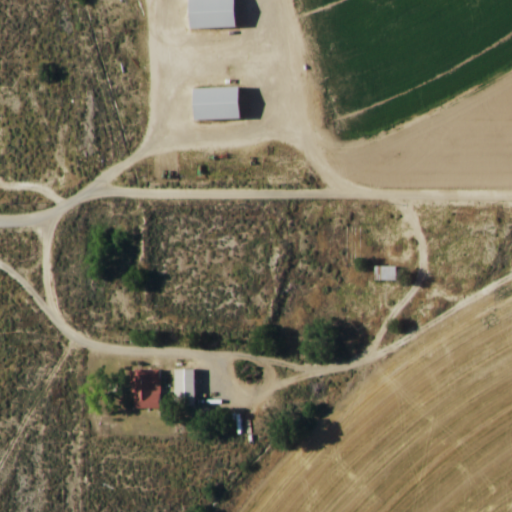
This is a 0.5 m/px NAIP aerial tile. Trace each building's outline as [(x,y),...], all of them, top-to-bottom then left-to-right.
[(189,0),(190,27),(236,27),(235,0),(189,0)] [(194,119),(240,118),(240,87),(193,88),(194,119)] [(351,273),(362,273),(362,225),(351,225),(351,273)] [(375,280),(396,280),(396,266),(375,266),(375,280)] [(132,370),(132,408),(160,408),(160,370),(132,370)]
